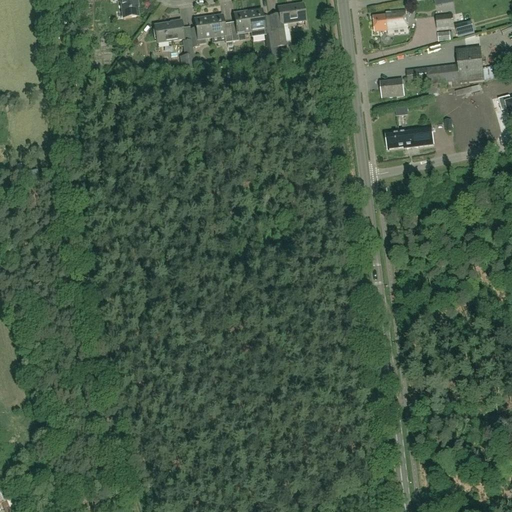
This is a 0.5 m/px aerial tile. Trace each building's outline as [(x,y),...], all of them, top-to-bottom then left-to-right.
[(136,0),(119,0),(120,3),(121,3),(123,19),(138,17),(136,3),(137,3),(136,0)] [(271,33),(272,33),(284,31),(283,25),(305,22),(303,5),(278,8),(279,15),(268,17),(269,23),(271,33)] [(262,11),(248,13),(251,33),(264,31),(266,43),(272,43),(271,33),(269,23),(268,17),(262,18),(262,11)] [(391,14),(386,15),(386,16),(374,17),(375,33),(388,32),(388,35),(407,33),(405,11),(391,13),(391,14)] [(236,27),(230,28),(232,42),(238,41),(237,35),(251,33),(248,13),(234,15),(236,27)] [(436,17),(438,30),(454,29),(452,15),(436,17)] [(232,42),(230,28),(224,29),(222,17),(208,19),(212,39),(225,37),(226,43),(232,42)] [(205,40),(212,39),(208,19),(195,21),(196,29),(190,29),(193,49),(199,48),(199,46),(206,45),(205,40)] [(181,23),(155,27),(157,44),(184,40),(181,23)] [(286,47),(284,31),(272,33),(274,48),(286,47)] [(298,53),(294,31),(289,32),(293,54),(298,53)] [(438,34),(439,43),(451,42),(450,33),(438,34)] [(472,34),(463,36),(465,43),(474,41),(472,34)] [(183,72),(195,70),(194,67),(190,41),(183,42),(185,57),(181,57),(183,72)] [(461,84),(484,81),(510,77),(509,65),(490,67),(490,68),(483,69),(480,49),(457,52),(458,66),(407,72),(408,84),(427,82),(429,96),(439,95),(438,85),(448,84),(449,89),(461,87),(461,84)] [(244,68),(255,66),(253,54),(241,56),(243,65),(244,68)] [(394,81),(394,82),(380,83),(382,100),(404,97),(402,80),(394,81)] [(508,110),(510,118),(511,116),(511,102),(506,104),(505,98),(499,100),(502,112),(508,110)] [(388,151),(389,151),(388,150),(405,148),(405,149),(435,145),(433,128),(386,133),(388,151)] [(23,511),(8,478),(7,478),(5,474),(0,475),(0,504),(1,504),(4,511),(23,511)]
